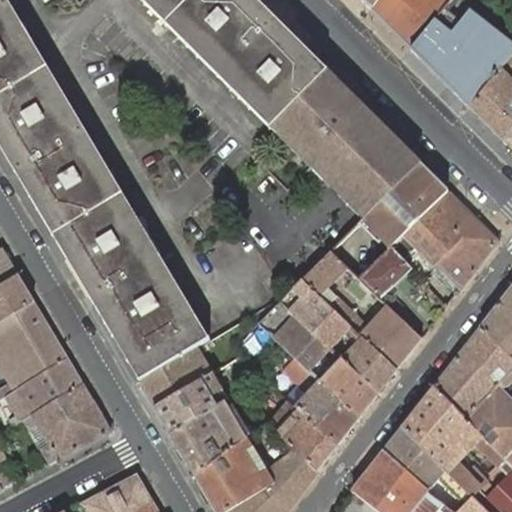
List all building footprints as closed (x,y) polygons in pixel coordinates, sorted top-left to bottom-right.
[(0,0),(0,146),(140,382),(187,354),(198,348),(203,345),(210,340),(209,338),(6,0),(0,0)] [(140,0),(271,129),(276,125),(278,123),(303,98),(328,72),(254,0),(140,0)] [(361,0),(371,10),(379,0),(361,0)] [(379,0),(371,10),(411,50),(446,7),(451,0),(379,0)] [(411,50),(470,108),(511,55),(511,45),(471,13),(464,22),(446,7),(411,50)] [(511,55),(470,108),(503,141),(511,129),(511,55)] [(371,115),(328,72),(303,98),(278,123),(276,125),(271,129),(274,132),(363,221),(364,221),(385,199),(421,164),(392,136),(371,115)] [(511,149),(511,129),(503,141),(511,149)] [(449,192),(421,164),(385,199),(364,221),(378,235),(391,250),(406,235),(449,192)] [(497,240),(449,192),(406,235),(424,252),(434,263),(461,290),(497,243),(497,240)] [(406,235),(391,250),(403,261),(415,250),(420,256),(424,252),(406,235)] [(0,250),(0,287),(18,276),(2,249),(0,250)] [(403,261),(391,250),(388,253),(381,260),(360,281),(375,295),(378,297),(382,293),(385,289),(409,267),(403,261)] [(397,371),(422,339),(389,308),(371,327),(338,297),(357,277),(354,275),(347,268),(331,253),(302,281),(319,296),(327,305),(337,313),(397,371)] [(0,323),(34,303),(18,276),(0,287),(0,323)] [(302,281),(296,287),(293,290),(291,292),(289,294),(281,302),(259,324),(307,369),(310,372),(331,350),(342,360),(378,395),(397,371),(337,313),(327,305),(319,296),(302,281)] [(511,288),(498,307),(511,322),(511,288)] [(0,361),(14,384),(9,387),(8,385),(0,390),(0,401),(7,397),(13,393),(68,360),(43,317),(34,303),(0,323),(0,361)] [(511,322),(498,307),(482,328),(511,358),(511,322)] [(511,358),(482,328),(456,360),(490,394),(495,389),(506,378),(511,372),(511,358)] [(206,350),(203,345),(198,348),(201,353),(206,350)] [(201,353),(198,348),(187,354),(202,380),(213,374),(201,353)] [(202,380),(187,354),(140,382),(155,408),(202,380)] [(83,385),(68,360),(13,393),(7,397),(18,415),(10,420),(14,427),(22,422),(23,422),(83,385)] [(360,418),(378,395),(342,360),(321,382),(360,418)] [(456,360),(434,388),(466,419),(490,394),(456,360)] [(320,381),(310,372),(307,369),(301,375),(305,379),(287,398),(295,405),(296,406),(320,381)] [(222,374),(219,370),(213,374),(222,389),(228,386),(222,374)] [(213,374),(202,380),(155,408),(171,435),(218,406),(212,396),(222,389),(213,374)] [(490,394),(466,419),(479,433),(487,425),(499,437),(492,445),(505,458),(511,451),(511,406),(499,394),(511,382),(506,378),(495,389),(490,394)] [(299,409),(338,446),(360,418),(321,382),(320,381),(296,406),(299,409)] [(112,433),(83,385),(23,422),(29,431),(37,426),(48,445),(40,450),(50,466),(112,433)] [(434,388),(402,428),(447,472),(455,480),(472,497),(474,498),(480,491),(482,488),(456,463),(475,443),(498,466),(507,473),(511,467),(511,465),(505,458),(492,445),(479,433),(466,419),(434,388)] [(171,435),(196,477),(235,448),(216,417),(230,409),(242,401),(236,396),(218,406),(171,435)] [(295,452),(317,473),(338,446),(299,409),(296,406),(295,405),(290,410),(295,414),(291,418),(276,433),(295,452)] [(216,417),(235,448),(248,439),(230,409),(216,417)] [(269,427),(276,433),(291,418),(285,412),(269,427)] [(487,425),(479,433),(492,445),(499,437),(487,425)] [(37,426),(29,431),(40,450),(48,445),(37,426)] [(402,428),(384,452),(430,491),(441,478),(449,486),(466,503),(472,497),(455,480),(447,472),(402,428)] [(196,477),(216,511),(228,511),(275,484),(268,472),(260,477),(246,453),(254,449),(248,439),(235,448),(196,477)] [(0,447),(0,491),(0,492),(19,482),(0,447)] [(260,477),(268,472),(254,449),(246,453),(260,477)] [(275,484),(228,511),(286,511),(317,473),(295,452),(268,472),(275,484)] [(384,452),(353,491),(379,511),(487,511),(474,498),(472,497),(466,503),(458,511),(452,511),(440,502),(428,493),(430,491),(384,452)] [(480,491),(474,498),(487,511),(511,511),(511,467),(507,473),(510,477),(511,476),(511,477),(511,511),(501,511),(488,499),(480,491)] [(138,511),(154,502),(138,476),(82,505),(86,511),(138,511)] [(510,477),(488,499),(501,511),(511,511),(511,477),(511,476),(510,477)] [(159,511),(154,502),(138,511),(159,511)]
